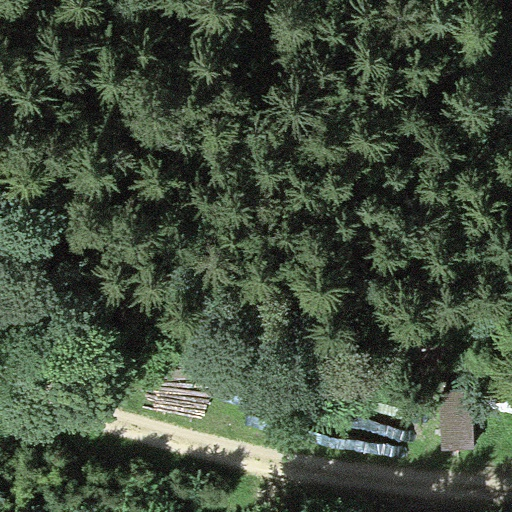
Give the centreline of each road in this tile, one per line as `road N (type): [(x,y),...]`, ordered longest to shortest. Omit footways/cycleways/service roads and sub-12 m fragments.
road 1 (track): [(0,398),(281,469)]
road 2 (track): [(281,469),(511,486)]
